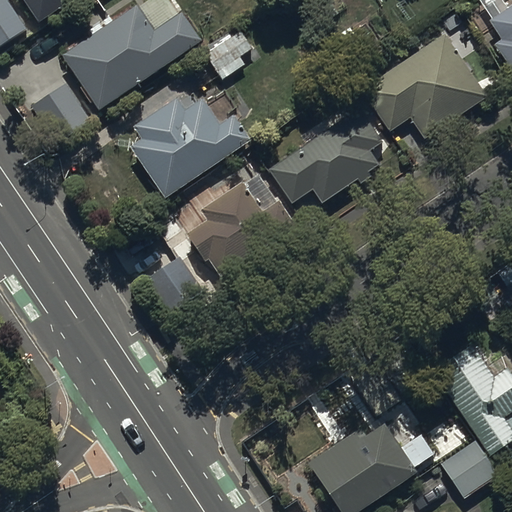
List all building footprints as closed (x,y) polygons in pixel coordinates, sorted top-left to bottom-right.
[(3,0),(0,0),(0,53),(28,33),(3,0)] [(23,0),(41,26),(79,0),(23,0)] [(64,60),(100,115),(204,46),(184,16),(156,34),(139,10),(64,60)] [(511,10),(491,25),(504,44),(496,49),(511,71),(511,10)] [(228,36),(204,53),(224,82),(246,66),(241,60),(254,51),(243,34),(232,41),(228,36)] [(446,37),(362,94),(390,135),(411,121),(425,142),(488,100),(446,37)] [(94,126),(68,87),(68,86),(37,107),(63,146),(94,126)] [(177,102),(136,132),(148,148),(134,158),(168,204),(252,142),(235,118),(222,128),(203,102),(186,115),(177,102)] [(384,145),(360,111),(270,175),(293,207),(313,193),(323,207),(357,183),(360,188),(371,180),(369,177),(380,169),(370,155),(384,145)] [(187,238),(189,240),(205,267),(210,264),(222,281),(300,231),(283,204),(279,207),(260,178),(202,215),(208,225),(187,238)] [(182,260),(155,277),(177,313),(204,297),(182,260)] [(429,373),(478,446),(443,470),(465,502),(507,474),(496,457),(511,446),(511,367),(506,358),(489,370),(471,345),(429,373)] [(386,375),(360,393),(379,421),(405,403),(386,375)] [(359,429),(307,465),(337,511),(367,511),(418,479),(414,473),(435,459),(421,438),(401,450),(387,428),(367,441),(359,429)]
